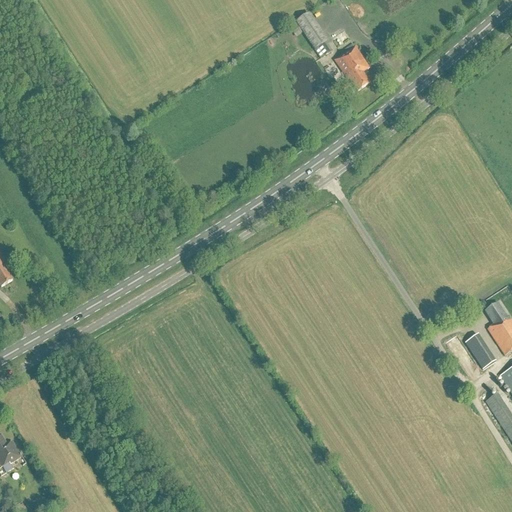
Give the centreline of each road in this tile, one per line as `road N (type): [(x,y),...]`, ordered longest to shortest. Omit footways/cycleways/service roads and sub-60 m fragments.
road 1 (unclassified): [(43,357),(327,180)]
road 2 (primary): [(34,340),(316,164)]
road 3 (primary): [(412,91),(511,4)]
road 4 (unclassified): [(327,180),(424,105)]
road 5 (primary): [(316,164),(412,91)]
